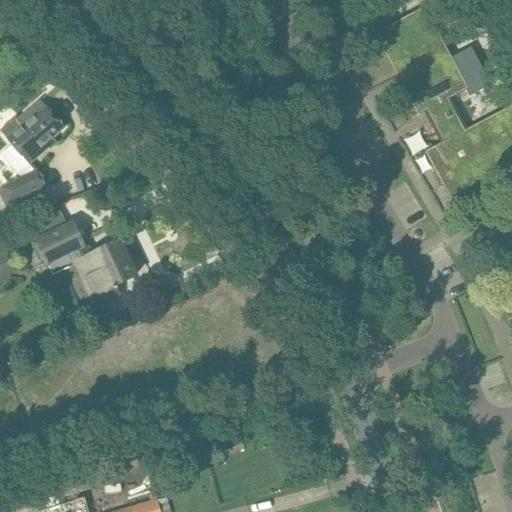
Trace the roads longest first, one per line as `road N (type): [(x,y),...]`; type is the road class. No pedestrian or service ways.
road 1 (tertiary): [(351,382),(267,234),(57,0)]
road 2 (unclassified): [(451,337),(302,74),(273,0)]
road 3 (tertiary): [(397,511),(351,382)]
